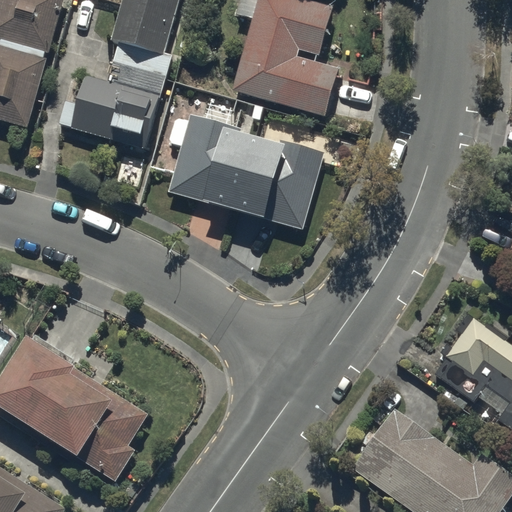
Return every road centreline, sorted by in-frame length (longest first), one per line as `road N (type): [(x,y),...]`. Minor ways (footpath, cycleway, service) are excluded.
road 1 (unclassified): [(309,374),(411,222),(451,69),(451,0)]
road 2 (residential): [(309,374),(127,261),(0,218)]
road 3 (unclassified): [(211,511),(309,374)]
